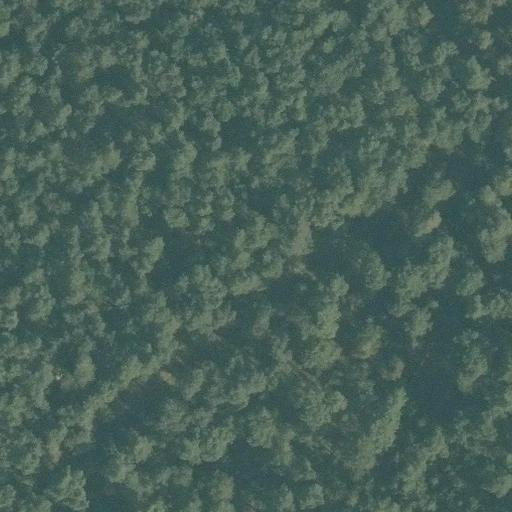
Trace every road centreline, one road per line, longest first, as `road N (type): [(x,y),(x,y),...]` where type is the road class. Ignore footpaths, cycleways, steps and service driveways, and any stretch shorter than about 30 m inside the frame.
road 1 (track): [(414,5),(511,130)]
road 2 (track): [(500,115),(464,141),(462,161),(511,220)]
